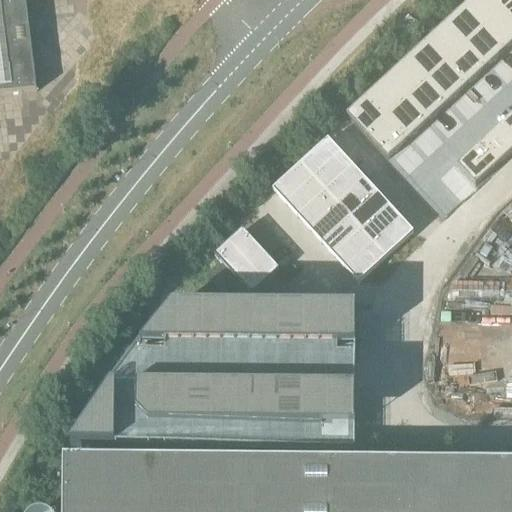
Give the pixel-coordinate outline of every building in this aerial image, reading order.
[(0,0),(0,96),(9,95),(36,92),(28,32),(26,13),(25,3),(48,0),(0,0)] [(472,0),(464,8),(504,52),(511,45),(511,21),(492,0),(472,0)] [(511,0),(492,0),(511,21),(511,0)] [(485,70),(504,52),(464,8),(444,26),(485,70)] [(424,44),(465,88),(485,70),(444,26),(424,44)] [(424,44),(405,62),(445,107),(465,88),(424,44)] [(426,125),(445,107),(405,62),(385,81),(426,125)] [(365,99),(406,143),(426,125),(385,81),(365,99)] [(365,99),(346,117),(386,161),(406,143),(365,99)] [(511,115),(501,126),(511,138),(511,115)] [(511,152),(511,138),(501,126),(479,146),(497,166),(511,152)] [(328,142),(272,193),(357,286),(413,236),(328,142)] [(481,181),(497,166),(479,146),(456,167),(474,187),(481,181)] [(242,232),(214,257),(250,297),(279,272),(242,232)] [(173,308),(141,348),(355,350),(356,310),(173,308)] [(110,388),(70,448),(115,448),(116,388),(110,388)] [(355,390),(137,388),(137,416),(148,428),(355,430),(355,390)] [(511,511),(511,464),(63,461),(62,511),(511,511)]
